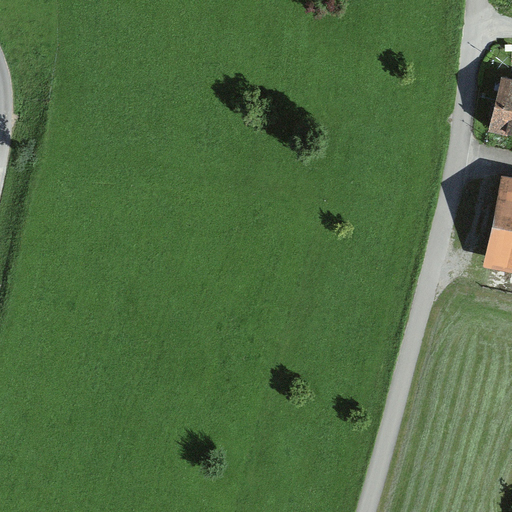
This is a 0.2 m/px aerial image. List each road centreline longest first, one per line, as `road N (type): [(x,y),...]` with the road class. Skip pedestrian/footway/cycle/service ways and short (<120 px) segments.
road 1 (unclassified): [(372,511),(458,172),(479,0)]
road 2 (track): [(0,60),(10,88),(0,182)]
